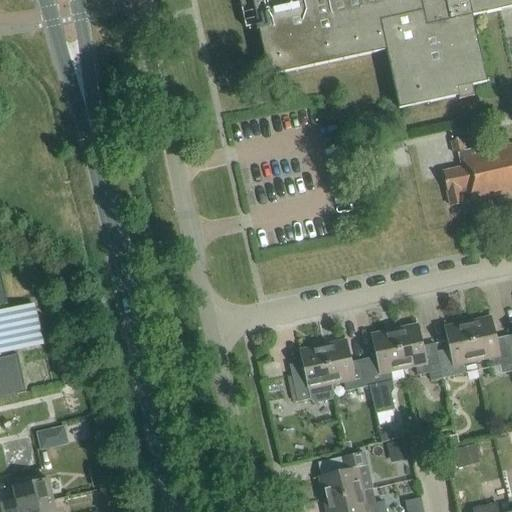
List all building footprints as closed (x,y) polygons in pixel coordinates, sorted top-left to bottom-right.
[(486,82),(471,17),(498,11),(511,7),(511,0),(237,0),(244,29),(256,26),(268,77),(385,51),(398,110),(456,97),(457,100),(473,96),(471,86),(486,82)] [(449,207),(511,192),(511,144),(474,153),(473,149),(458,152),(461,168),(442,173),(449,207)] [(17,356),(0,359),(0,354),(43,345),(34,305),(0,312),(0,306),(7,305),(0,274),(0,399),(26,393),(17,356)] [(466,322),(475,362),(488,359),(490,369),(499,367),(501,374),(511,371),(511,357),(508,337),(494,340),(489,317),(466,322)] [(463,364),(475,362),(466,322),(460,323),(444,327),(449,349),(436,352),(441,379),(465,374),(463,364)] [(393,330),(402,371),(415,368),(417,377),(429,374),(430,381),(441,379),(436,352),(434,345),(422,348),(417,325),(393,330)] [(362,360),(368,388),(369,387),(375,415),(394,410),(390,395),(393,390),(390,373),(402,371),(393,330),(371,335),(376,357),(362,360)] [(333,396),(331,386),(343,383),(345,393),(368,388),(362,360),(350,363),(345,341),(322,346),(333,397),(333,396)] [(332,401),(333,397),(322,346),(300,351),(302,363),(288,366),(296,403),(309,400),(314,405),(332,401)] [(407,442),(386,446),(389,460),(410,456),(407,442)] [(476,455),(473,444),(453,449),(457,465),(462,464),(460,458),(476,455)] [(340,474),(317,479),(322,501),(371,490),(372,490),(363,454),(336,460),(340,474)] [(88,467),(92,489),(108,486),(103,464),(88,467)] [(0,503),(0,504),(1,511),(6,511),(52,501),(47,480),(12,488),(13,492),(15,500),(0,503)] [(363,492),(322,501),(324,508),(324,511),(385,511),(383,503),(374,505),(371,490),(363,492)] [(54,511),(52,501),(6,511),(54,511)]
